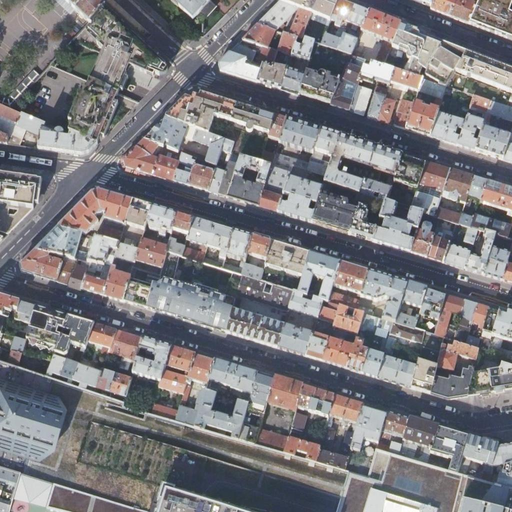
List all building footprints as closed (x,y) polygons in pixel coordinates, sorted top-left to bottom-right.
[(63,0),(89,24),(105,6),(98,0),(63,0)] [(172,0),(194,20),(202,11),(208,17),(217,7),(209,0),(172,0)] [(282,0),(280,2),(298,9),(300,10),(312,14),(317,0),(282,0)] [(331,0),(317,0),(312,14),(302,40),(315,44),(321,46),(326,35),(331,21),(338,3),(331,0)] [(338,0),(338,3),(331,21),(336,23),(335,26),(339,28),(336,37),(333,35),(332,38),(326,35),(321,46),(338,52),(344,36),(349,23),(355,7),(346,3),(338,0)] [(435,0),(432,7),(431,10),(439,13),(450,17),(456,0),(435,0)] [(468,0),(456,0),(450,17),(458,20),(459,21),(468,24),(477,3),(468,0)] [(511,0),(478,0),(477,3),(468,24),(479,29),(487,5),(486,5),(486,0),(497,4),(487,32),(489,32),(511,41),(511,0)] [(284,24),(298,9),(280,2),(257,25),(276,32),(281,27),(282,29),(286,25),(284,24)] [(159,59),(160,57),(151,48),(123,23),(105,6),(89,24),(72,43),(102,55),(89,83),(118,96),(127,75),(124,74),(126,71),(127,68),(151,78),(153,74),(157,76),(158,74),(159,75),(160,76),(162,76),(163,76),(165,75),(166,74),(167,73),(167,71),(167,70),(167,68),(166,67),(166,66),(159,59)] [(360,9),(355,7),(349,23),(354,25),(352,29),(357,30),(358,27),(363,29),(370,13),(360,9)] [(302,40),(312,14),(300,10),(290,36),(298,39),(302,40)] [(383,18),(370,13),(363,29),(362,32),(377,38),(375,41),(378,42),(379,39),(385,41),(376,64),(383,67),(391,48),(400,27),(401,25),(383,18)] [(270,46),(276,32),(257,25),(242,41),(258,46),(257,49),(250,46),(248,49),(239,44),(229,54),(263,67),(272,70),(278,51),(275,50),(276,48),(270,46)] [(412,32),(400,27),(391,48),(407,54),(407,56),(407,57),(407,58),(407,59),(408,60),(409,60),(410,61),(411,61),(406,74),(419,79),(422,70),(426,72),(443,44),(434,40),(427,37),(412,32)] [(290,36),(283,34),(282,37),(278,51),(272,70),(263,67),(257,84),(264,86),(268,87),(281,91),(288,70),(288,69),(282,68),(284,62),(279,61),(282,53),(292,58),(292,57),(298,39),(290,36)] [(358,41),(344,36),(338,52),(351,56),(355,48),(358,41)] [(315,44),(302,40),(298,39),(292,57),(310,62),(315,44)] [(338,52),(321,46),(315,44),(310,62),(306,75),(300,94),(313,98),(332,104),(351,56),(338,52)] [(446,45),(443,44),(426,72),(422,80),(446,87),(467,53),(460,50),(446,45)] [(374,54),(355,48),(351,56),(366,61),(371,63),(374,54)] [(473,55),(467,53),(446,87),(447,88),(452,90),(467,94),(473,96),(491,102),(507,108),(511,97),(511,70),(507,68),(473,55)] [(257,84),(263,67),(229,54),(219,65),(220,72),(226,74),(257,84)] [(365,67),(366,61),(351,56),(332,104),(331,106),(337,109),(349,112),(357,89),(359,82),(365,67)] [(59,59),(57,58),(50,66),(51,67),(55,68),(59,59)] [(376,64),(372,63),(370,68),(365,67),(359,82),(362,83),(363,81),(373,84),(374,80),(389,85),(390,83),(394,70),(383,67),(376,64)] [(306,75),(288,70),(281,91),(291,94),(299,97),(300,94),(306,75)] [(422,80),(419,79),(406,74),(394,70),(390,83),(418,92),(422,80)] [(0,105),(11,110),(40,77),(33,71),(8,99),(0,95),(0,105)] [(447,88),(446,87),(422,80),(418,92),(437,98),(434,107),(435,108),(434,111),(431,109),(430,111),(422,109),(422,107),(414,104),(414,105),(406,130),(418,134),(430,138),(438,114),(439,110),(447,88)] [(89,83),(86,91),(115,103),(118,96),(89,83)] [(377,87),(367,118),(371,119),(378,121),(387,94),(388,90),(377,87)] [(446,108),(452,90),(447,88),(439,110),(444,112),(445,108),(446,108)] [(367,92),(357,89),(349,112),(364,117),(372,90),(369,89),(367,92)] [(68,134),(97,145),(100,138),(115,103),(86,91),(82,90),(68,123),(72,124),(68,134)] [(171,113),(165,119),(225,141),(234,144),(227,165),(224,174),(217,195),(221,196),(227,198),(233,177),(239,157),(260,163),(263,153),(267,139),(275,117),(274,117),(264,114),(247,109),(227,103),(201,94),(200,98),(194,96),(192,100),(185,98),(184,100),(171,113)] [(387,94),(378,121),(389,125),(395,103),(393,102),(394,99),(391,98),(392,96),(387,94)] [(469,111),(473,96),(467,94),(462,109),(469,111)] [(488,113),(491,102),(473,96),(469,111),(467,117),(475,120),(478,110),(488,113)] [(394,126),(406,130),(414,105),(402,101),(394,126)] [(511,109),(507,108),(491,102),(488,113),(487,114),(493,115),(511,121),(511,109)] [(115,103),(100,138),(104,138),(106,136),(110,126),(119,104),(115,103)] [(46,124),(11,110),(0,105),(0,134),(8,138),(7,145),(19,147),(22,138),(16,137),(20,129),(27,132),(37,136),(35,149),(38,149),(41,136),(46,124)] [(461,121),(438,114),(430,138),(443,142),(458,146),(460,138),(455,136),(457,129),(462,131),(465,123),(461,121)] [(490,125),(493,115),(487,114),(484,123),(490,125)] [(275,115),(275,117),(267,139),(279,143),(287,119),(281,117),(275,115)] [(467,117),(465,123),(462,131),(460,138),(458,146),(466,149),(476,152),(479,140),(474,138),(477,130),(482,132),(483,129),(484,123),(475,120),(467,117)] [(182,154),(192,158),(196,160),(206,163),(213,165),(216,166),(217,165),(219,159),(220,155),(222,151),(225,141),(165,119),(156,128),(144,140),(163,147),(166,149),(168,143),(172,145),(171,150),(182,154)] [(296,122),(287,119),(279,143),(279,144),(312,155),(321,129),(311,126),(310,126),(296,122)] [(68,134),(46,124),(41,136),(38,149),(57,152),(81,155),(82,156),(89,153),(94,148),(97,145),(68,134)] [(331,133),(321,129),(312,155),(309,164),(307,170),(313,172),(327,176),(340,136),(331,133)] [(488,131),(483,129),(482,132),(479,140),(476,152),(485,155),(503,160),(508,144),(510,138),(488,131)] [(0,134),(0,143),(7,145),(8,138),(0,134)] [(340,136),(327,176),(325,184),(332,186),(357,194),(360,195),(364,180),(379,185),(383,174),(389,175),(385,187),(392,189),(402,157),(402,155),(382,149),(353,140),(340,136)] [(153,176),(163,147),(144,140),(138,146),(129,155),(124,160),(126,168),(153,176)] [(225,141),(222,151),(228,153),(224,164),(227,165),(234,144),(225,141)] [(511,145),(508,144),(503,160),(509,162),(511,163),(511,145)] [(166,149),(163,147),(153,176),(163,179),(174,182),(177,172),(179,164),(182,154),(171,150),(166,149)] [(277,149),(275,157),(271,167),(291,173),(293,166),(307,170),(309,164),(280,155),(281,150),(277,149)] [(275,157),(263,153),(260,163),(271,167),(275,157)] [(191,161),(192,158),(182,154),(179,164),(185,166),(185,167),(186,167),(185,170),(186,171),(185,173),(182,172),(182,173),(177,172),(174,182),(180,184),(188,186),(195,162),(191,161)] [(265,186),(271,167),(260,163),(239,157),(233,177),(242,179),(245,172),(247,169),(258,173),(259,176),(257,183),(265,186)] [(412,161),(402,157),(392,189),(387,203),(397,207),(410,211),(419,186),(425,165),(416,162),(412,161)] [(196,160),(195,162),(188,186),(197,189),(208,192),(216,166),(213,165),(212,171),(205,169),(206,163),(196,160)] [(426,163),(425,165),(419,186),(430,189),(437,166),(426,163)] [(217,165),(216,166),(208,192),(211,193),(217,195),(224,174),(218,172),(220,166),(217,165)] [(311,180),(313,172),(307,170),(293,166),(291,173),(311,180)] [(439,167),(437,166),(430,189),(419,186),(410,211),(423,215),(435,218),(438,209),(442,197),(451,170),(439,167)] [(289,178),(291,173),(271,167),(265,186),(258,208),(265,210),(278,213),(281,203),(284,195),(289,178)] [(461,173),(451,170),(442,197),(451,199),(450,203),(452,203),(453,200),(455,201),(457,200),(459,196),(462,197),(458,208),(464,210),(468,197),(474,177),(461,173)] [(0,232),(8,235),(21,222),(15,216),(9,215),(10,209),(19,210),(18,212),(24,218),(29,214),(34,209),(38,180),(5,175),(0,174),(0,232)] [(242,179),(233,177),(227,198),(241,202),(258,208),(265,186),(257,183),(242,179)] [(478,179),(474,177),(468,197),(476,199),(474,207),(473,207),(470,217),(462,215),(462,216),(459,225),(460,225),(468,228),(471,229),(486,181),(478,179)] [(324,188),(289,178),(284,195),(289,197),(286,205),(281,203),(278,213),(293,218),(312,224),(315,214),(309,212),(311,203),(318,206),(324,188)] [(364,180),(360,195),(362,195),(386,203),(387,203),(392,189),(385,187),(379,185),(364,180)] [(486,181),(471,229),(478,231),(495,236),(499,237),(507,240),(511,223),(511,188),(502,186),(486,181)] [(328,197),(332,186),(325,184),(324,188),(318,206),(315,214),(312,224),(320,226),(329,229),(349,235),(362,195),(360,195),(357,194),(354,204),(350,205),(348,209),(347,209),(343,209),(345,202),(328,197)] [(125,225),(133,201),(131,200),(116,196),(99,191),(92,193),(87,197),(58,227),(82,234),(86,235),(99,222),(98,221),(100,219),(97,217),(98,215),(99,215),(100,215),(101,215),(102,215),(102,214),(103,214),(103,213),(105,214),(104,219),(125,225)] [(362,195),(349,235),(360,238),(373,242),(378,227),(380,220),(386,203),(362,195)] [(142,204),(133,201),(125,225),(123,233),(119,245),(139,250),(145,230),(147,223),(153,207),(142,204)] [(397,207),(387,203),(386,203),(380,220),(385,221),(383,229),(378,227),(373,242),(391,248),(410,253),(414,242),(409,241),(412,230),(417,232),(418,229),(420,223),(423,215),(410,211),(406,224),(394,220),(397,207)] [(164,210),(153,207),(147,223),(150,224),(150,227),(150,229),(158,232),(157,234),(160,235),(159,235),(165,237),(166,233),(171,234),(172,230),(176,214),(164,210)] [(462,216),(438,209),(435,218),(440,220),(456,225),(459,225),(462,216)] [(184,216),(176,214),(172,230),(176,231),(175,234),(178,235),(179,232),(184,234),(188,235),(193,219),(184,216)] [(440,220),(435,218),(423,215),(420,223),(437,228),(440,220)] [(202,222),(193,219),(188,235),(187,240),(201,245),(200,249),(203,249),(202,253),(185,247),(182,257),(202,264),(204,258),(208,246),(214,226),(202,222)] [(418,229),(417,232),(414,242),(410,253),(417,255),(426,258),(434,237),(428,235),(430,233),(431,229),(430,227),(426,225),(423,227),(422,230),(418,229)] [(453,247),(460,225),(459,225),(456,225),(453,233),(443,263),(454,266),(466,270),(471,253),(476,236),(478,231),(471,229),(468,228),(463,243),(469,245),(467,251),(453,247)] [(223,228),(214,226),(208,246),(222,251),(220,258),(225,259),(226,256),(234,231),(223,228)] [(76,256),(82,234),(58,227),(47,238),(35,250),(78,260),(90,263),(112,268),(119,245),(101,239),(87,235),(86,239),(90,240),(88,247),(91,248),(88,259),(81,258),(81,257),(76,256)] [(102,234),(101,239),(119,245),(123,233),(101,227),(99,234),(102,234)] [(453,233),(437,228),(434,237),(426,258),(433,260),(443,263),(453,233)] [(149,231),(145,230),(139,250),(135,261),(163,269),(167,253),(166,253),(169,243),(163,241),(162,247),(146,241),(149,231)] [(243,234),(234,231),(226,256),(241,261),(239,268),(224,264),(222,270),(241,276),(247,258),(248,255),(252,237),(243,234)] [(478,231),(476,236),(484,238),(484,239),(486,242),(481,256),(471,253),(466,270),(475,273),(483,275),(495,236),(478,231)] [(187,240),(188,235),(184,234),(181,246),(172,244),(173,240),(170,240),(169,243),(166,253),(167,253),(182,257),(185,247),(187,240)] [(495,250),(499,237),(495,236),(483,275),(492,278),(502,281),(506,266),(507,263),(508,260),(510,255),(510,254),(495,250)] [(260,239),(252,237),(248,255),(267,260),(272,243),(260,239)] [(278,245),(272,243),(267,260),(265,267),(261,282),(294,292),(299,294),(310,254),(300,251),(278,245)] [(139,250),(119,245),(112,268),(108,282),(104,296),(105,297),(111,298),(123,302),(129,281),(131,277),(115,272),(116,267),(115,267),(118,259),(135,264),(135,261),(139,250)] [(76,265),(78,260),(35,250),(29,257),(21,265),(23,272),(42,278),(57,282),(69,285),(69,286),(73,273),(75,269),(76,265)] [(324,259),(310,254),(299,294),(304,295),(308,296),(314,277),(325,281),(320,300),(323,301),(328,303),(332,290),(333,286),(340,263),(324,259)] [(224,264),(225,259),(220,258),(218,263),(204,258),(202,264),(207,265),(222,270),(224,264)] [(250,259),(247,258),(241,276),(243,276),(261,282),(265,267),(261,266),(261,269),(248,265),(250,259)] [(90,263),(78,260),(76,265),(75,269),(79,270),(80,266),(84,267),(82,275),(73,273),(69,286),(74,288),(80,290),(80,289),(82,290),(86,276),(90,263)] [(108,282),(112,268),(90,263),(86,276),(108,282)] [(352,267),(340,263),(333,286),(362,295),(369,272),(352,267)] [(146,285),(129,281),(123,302),(139,307),(175,318),(197,324),(217,330),(227,334),(233,310),(237,296),(243,276),(241,276),(222,270),(207,265),(201,287),(161,275),(161,276),(157,275),(155,283),(147,281),(146,285)] [(511,267),(506,266),(502,281),(510,283),(511,283),(511,267)] [(387,278),(369,272),(362,295),(361,297),(375,302),(386,299),(391,301),(390,304),(387,304),(381,320),(394,323),(395,324),(398,313),(400,308),(408,284),(399,281),(387,278)] [(108,282),(86,276),(82,290),(91,293),(104,296),(108,282)] [(294,292),(261,282),(243,276),(237,296),(241,298),(288,312),(289,310),(294,292)] [(416,286),(408,284),(400,308),(404,310),(406,304),(418,308),(417,311),(420,312),(427,290),(416,286)] [(336,292),(332,290),(328,303),(340,307),(356,312),(358,306),(360,301),(335,294),(336,292)] [(420,312),(419,315),(439,321),(446,295),(436,292),(427,290),(420,312)] [(299,294),(294,292),(289,310),(317,319),(323,301),(320,300),(311,297),(309,303),(302,301),(304,295),(299,294)] [(456,298),(446,295),(439,321),(435,336),(444,339),(454,342),(457,331),(446,328),(451,312),(461,315),(465,301),(456,298)] [(0,314),(12,318),(13,315),(4,312),(5,309),(14,312),(18,301),(7,298),(4,297),(0,296),(0,314)] [(28,304),(18,301),(14,312),(13,315),(12,318),(30,324),(36,307),(28,304)] [(340,307),(328,303),(323,301),(317,319),(334,325),(340,307)] [(470,303),(465,301),(461,315),(457,331),(454,342),(465,345),(468,338),(472,323),(477,305),(470,303)] [(481,306),(477,305),(472,323),(480,325),(478,331),(477,331),(474,340),(468,338),(465,345),(477,349),(489,308),(481,306)] [(373,310),(358,306),(356,312),(363,314),(371,316),(373,310)] [(28,332),(26,340),(22,352),(52,361),(54,356),(55,353),(61,337),(64,330),(69,317),(47,310),(36,307),(30,324),(28,332)] [(363,314),(356,312),(340,307),(334,325),(333,328),(357,335),(358,331),(363,314)] [(493,309),(489,308),(477,349),(479,349),(488,352),(499,311),(493,309)] [(237,312),(233,310),(227,334),(253,341),(277,349),(284,326),(237,312)] [(511,315),(499,311),(488,352),(504,357),(511,360),(511,359),(511,352),(499,349),(501,339),(511,342),(511,315)] [(417,319),(398,313),(395,324),(414,330),(417,319)] [(378,318),(371,316),(363,314),(358,331),(373,335),(376,325),(378,318)] [(439,321),(419,315),(417,319),(414,330),(425,333),(435,336),(439,321)] [(79,320),(69,317),(64,330),(72,333),(69,340),(61,337),(55,353),(64,356),(67,354),(70,345),(81,348),(80,351),(84,352),(88,342),(94,324),(79,320)] [(381,320),(378,318),(376,325),(391,330),(394,323),(381,320)] [(414,330),(395,324),(394,323),(391,330),(390,335),(422,345),(425,333),(414,330)] [(102,327),(94,324),(88,342),(103,347),(101,353),(108,356),(117,331),(102,327)] [(293,329),(284,326),(277,349),(292,353),(306,357),(313,335),(301,331),(300,333),(293,331),(293,329)] [(21,329),(18,338),(26,340),(28,332),(21,329)] [(117,331),(108,356),(106,361),(114,364),(117,355),(122,356),(118,368),(128,371),(131,359),(137,361),(137,359),(138,356),(143,339),(135,337),(122,333),(117,331)] [(444,339),(435,336),(425,333),(422,345),(417,367),(412,389),(419,391),(431,395),(435,377),(437,368),(442,345),(444,339)] [(329,340),(313,335),(306,357),(314,360),(323,362),(329,340)] [(22,352),(26,340),(18,338),(16,337),(12,351),(22,354),(22,352)] [(386,350),(385,353),(392,355),(396,340),(389,338),(386,350)] [(152,342),(143,339),(138,356),(142,357),(144,351),(147,352),(146,355),(154,358),(152,363),(137,359),(137,361),(133,374),(156,381),(155,383),(158,384),(156,392),(158,393),(159,388),(171,348),(152,342)] [(339,343),(329,340),(323,362),(333,366),(347,370),(353,347),(343,344),(344,342),(340,340),(339,343)] [(356,340),(353,347),(347,370),(354,372),(361,374),(368,352),(361,349),(363,342),(356,340)] [(477,349),(465,345),(454,342),(452,348),(448,346),(446,353),(444,352),(446,346),(442,345),(437,368),(453,372),(457,356),(473,360),(476,361),(479,349),(477,349)] [(183,395),(196,355),(185,352),(171,348),(159,388),(183,395)] [(384,356),(385,353),(386,350),(379,348),(377,354),(368,352),(361,374),(366,375),(377,379),(384,356)] [(488,352),(479,349),(476,361),(467,397),(479,395),(499,392),(511,389),(511,368),(501,366),(504,357),(488,352)] [(0,362),(17,368),(22,354),(12,351),(9,361),(0,357),(0,362)] [(183,395),(178,411),(175,423),(195,428),(214,360),(204,357),(196,355),(183,395)] [(79,365),(54,356),(52,361),(46,378),(51,380),(53,374),(69,380),(67,385),(71,386),(79,365)] [(417,367),(384,356),(377,379),(394,384),(412,389),(417,367)] [(233,366),(214,360),(195,428),(204,431),(205,426),(218,429),(217,435),(225,437),(226,432),(233,434),(231,439),(238,441),(243,424),(247,410),(250,400),(239,397),(237,401),(233,416),(233,417),(232,420),(229,419),(228,418),(215,414),(213,414),(210,413),(211,410),(212,410),(217,390),(210,387),(211,382),(230,388),(230,389),(252,395),(258,374),(233,366)] [(467,397),(476,361),(473,360),(471,368),(469,368),(468,371),(463,370),(460,380),(450,378),(448,381),(435,377),(431,395),(435,396),(448,400),(457,399),(467,397)] [(46,378),(17,368),(0,362),(0,468),(21,476),(26,477),(138,511),(137,511),(468,511),(471,500),(477,481),(475,480),(465,477),(458,475),(442,470),(428,466),(399,458),(376,451),(368,478),(345,472),(317,463),(302,459),(292,456),(284,454),(254,446),(238,441),(231,439),(225,437),(217,435),(204,431),(195,428),(175,423),(151,416),(124,408),(125,404),(110,399),(94,394),(89,392),(80,389),(75,388),(71,386),(67,385),(62,383),(55,381),(51,380),(46,378)] [(102,373),(79,365),(71,386),(75,388),(76,383),(82,384),(80,387),(80,389),(89,392),(90,389),(88,389),(89,386),(96,388),(102,373)] [(110,399),(111,394),(127,398),(132,379),(102,371),(102,373),(96,388),(94,394),(110,399)] [(261,375),(258,374),(252,395),(250,400),(247,410),(264,414),(267,404),(275,379),(271,378),(261,375)] [(279,380),(275,379),(267,404),(296,413),(303,387),(279,380)] [(313,390),(303,387),(296,413),(291,431),(302,434),(306,417),(301,415),(302,410),(304,411),(305,410),(309,411),(309,412),(314,414),(314,417),(321,420),(322,416),(328,418),(335,397),(320,392),(313,390)] [(348,459),(349,459),(353,444),(358,425),(358,424),(362,410),(364,405),(344,399),(335,397),(328,418),(325,431),(324,436),(321,448),(317,463),(345,472),(348,459)] [(155,404),(151,416),(175,423),(178,411),(155,404)] [(381,416),(362,410),(358,424),(358,425),(353,444),(349,459),(348,459),(345,472),(368,478),(376,451),(378,444),(380,437),(386,417),(381,416)] [(387,412),(386,417),(380,437),(390,440),(392,435),(396,436),(395,439),(398,440),(399,437),(404,439),(409,419),(397,415),(387,412)] [(429,425),(409,419),(404,439),(402,446),(399,458),(428,466),(431,453),(439,428),(429,425)] [(259,429),(243,424),(238,441),(254,446),(258,430),(259,429)] [(459,434),(439,428),(431,453),(448,458),(453,459),(450,470),(443,468),(442,470),(458,475),(469,437),(459,434)] [(289,438),(258,430),(254,446),(284,454),(289,438)] [(472,438),(469,437),(458,475),(465,477),(470,461),(485,465),(482,478),(476,476),(475,480),(477,481),(488,484),(490,485),(498,448),(499,446),(472,438)] [(321,448),(289,438),(284,454),(292,456),(293,450),(304,454),(302,459),(317,463),(321,448)] [(376,451),(399,458),(402,446),(392,443),(391,447),(378,444),(376,451)] [(511,445),(499,448),(498,448),(490,485),(511,491),(511,445)] [(0,511),(10,511),(21,476),(0,468),(0,482),(6,485),(2,497),(0,496),(0,511)] [(21,476),(10,511),(137,511),(138,511),(26,477),(21,476)] [(471,500),(490,507),(494,492),(486,490),(488,484),(477,481),(471,500)] [(511,511),(511,491),(490,485),(488,484),(486,490),(494,492),(490,507),(508,511),(511,511)]
